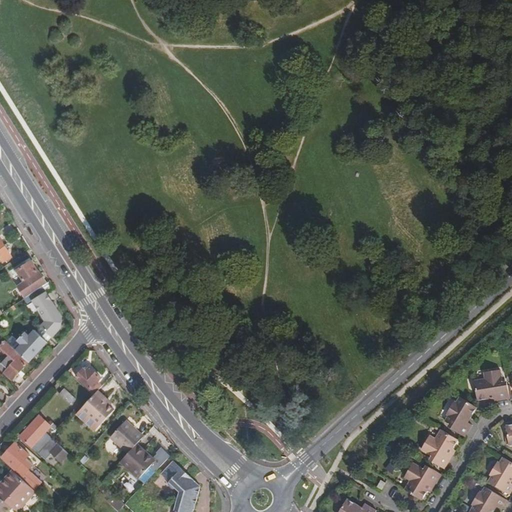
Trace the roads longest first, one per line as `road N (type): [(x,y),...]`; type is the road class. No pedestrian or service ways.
road 1 (secondary): [(281,483),(511,275)]
road 2 (residential): [(96,322),(166,419),(238,492)]
road 3 (residential): [(253,477),(202,429),(108,312)]
road 4 (residential): [(108,312),(0,134)]
road 5 (residential): [(0,171),(96,322)]
road 6 (residential): [(0,427),(96,322)]
road 7 (residential): [(433,511),(493,414),(511,411)]
